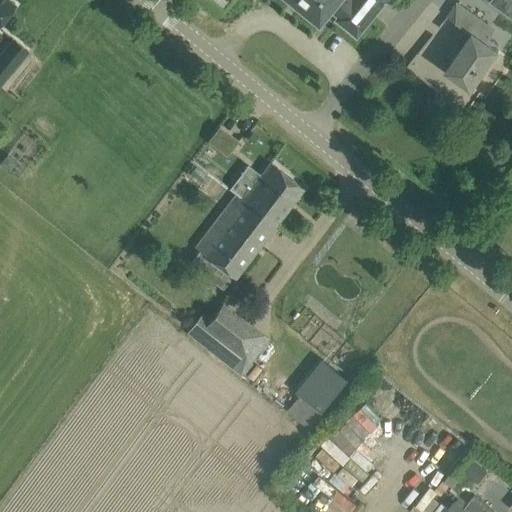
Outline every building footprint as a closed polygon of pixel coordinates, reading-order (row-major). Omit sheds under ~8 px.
[(10,0),(0,0),(0,22),(15,4),(10,0)] [(383,0),(352,0),(351,1),(350,0),(289,0),(318,23),(329,8),(339,16),(336,19),(356,35),(383,0)] [(511,0),(491,0),(490,2),(505,13),(511,1),(511,0)] [(446,71),(472,89),(499,50),(487,42),(495,30),(457,3),(448,16),(472,33),(462,48),(457,45),(449,57),(454,60),(446,71)] [(13,38),(0,54),(0,63),(10,72),(28,51),(13,38)] [(219,126),(208,141),(227,156),(238,141),(219,126)] [(270,162),(242,198),(275,223),(303,188),(270,162)] [(275,223),(242,198),(237,193),(196,246),(235,276),(275,223)] [(202,313),(187,332),(241,375),(269,338),(223,301),(209,319),(202,313)] [(307,428),(351,377),(331,359),(286,409),(307,428)] [(473,458),(462,470),(477,483),(488,472),(473,458)] [(451,472),(444,481),(453,488),(460,479),(451,472)] [(496,511),(475,494),(462,510),(453,503),(445,511),(496,511)]
